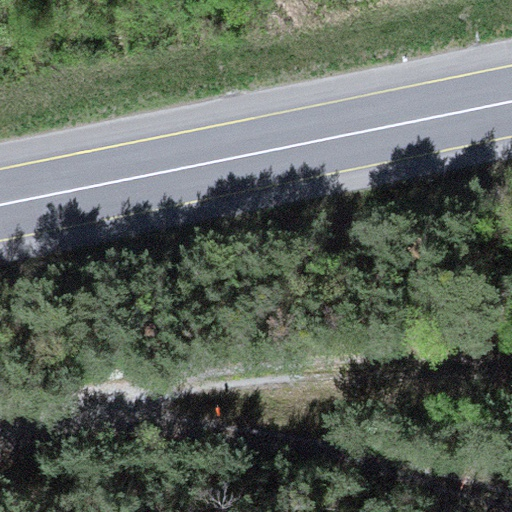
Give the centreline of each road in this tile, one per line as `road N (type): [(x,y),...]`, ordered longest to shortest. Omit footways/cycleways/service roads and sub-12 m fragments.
road 1 (motorway): [(0,266),(511,164)]
road 2 (primary): [(511,103),(0,204)]
road 3 (track): [(0,407),(194,371),(511,353)]
road 4 (motorway): [(137,0),(0,27)]
